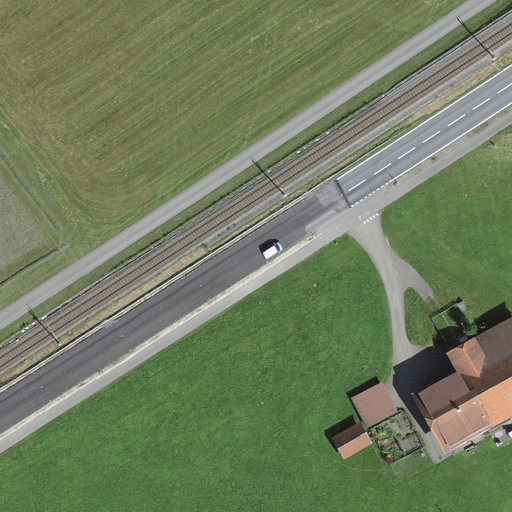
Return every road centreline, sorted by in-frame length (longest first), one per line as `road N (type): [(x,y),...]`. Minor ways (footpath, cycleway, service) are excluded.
road 1 (primary): [(511,83),(0,413)]
road 2 (unclassified): [(484,0),(0,321)]
